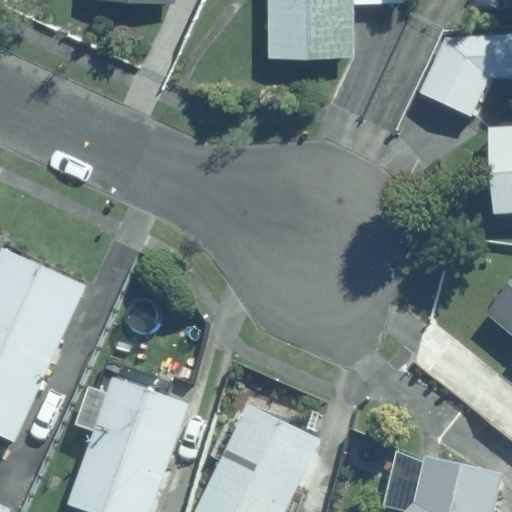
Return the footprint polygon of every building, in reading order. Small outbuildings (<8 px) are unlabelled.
[(275,0),(276,56),(358,55),(358,2),(419,1),(418,0),(275,0)] [(511,39),(456,44),(427,100),(479,122),(497,81),(511,79),(511,39)] [(511,128),(494,129),(498,216),(511,215),(511,128)] [(90,287),(5,250),(0,262),(0,436),(22,446),(90,287)] [(511,295),(489,323),(511,342),(511,295)] [(511,434),(511,386),(435,327),(411,357),(511,434)] [(162,511),(194,409),(120,387),(117,399),(93,391),(81,432),(97,437),(74,511),(162,511)] [(330,445),(253,408),(203,511),(294,511),(297,507),(307,511),(333,511),(352,474),(323,460),(330,445)] [(392,510),(401,511),(491,511),(498,477),(402,459),(392,510)] [(0,511),(19,511),(21,509),(0,499),(0,511)]
